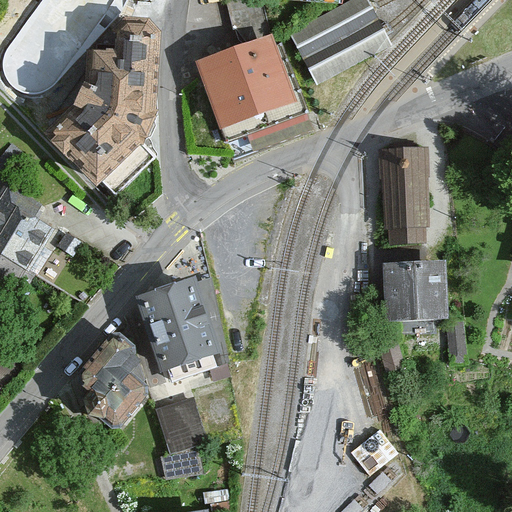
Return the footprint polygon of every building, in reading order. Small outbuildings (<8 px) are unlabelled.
[(360,0),(289,37),(317,91),(393,51),(382,31),(371,9),(365,0),(360,0)] [(511,15),(511,14),(481,26),(492,54),(511,45),(511,15)] [(76,107),(49,134),(98,181),(102,178),(117,193),(154,157),(139,142),(141,140),(153,111),(158,33),(147,22),(126,20),(117,30),(116,54),(96,54),(95,67),(91,67),(89,83),(76,107)] [(279,47),(203,77),(230,145),(306,115),(279,47)] [(12,142),(0,155),(0,164),(11,174),(27,155),(12,142)] [(432,232),(427,152),(379,155),(384,235),(388,235),(389,250),(427,248),(426,232),(432,232)] [(11,191),(0,207),(0,300),(9,306),(56,230),(34,217),(40,208),(11,191)] [(83,244),(66,233),(58,247),(75,258),(83,244)] [(443,272),(387,272),(387,324),(443,324),(443,272)] [(194,285),(137,306),(163,385),(221,366),(194,285)] [(462,321),(445,322),(448,364),(465,363),(462,321)] [(0,339),(0,380),(20,358),(0,339)] [(116,352),(86,389),(94,418),(118,436),(142,403),(124,386),(136,370),(116,352)] [(191,395),(156,407),(170,446),(205,434),(191,395)] [(384,427),(354,446),(370,472),(400,453),(384,427)] [(197,448),(168,452),(170,473),(199,470),(197,448)]
